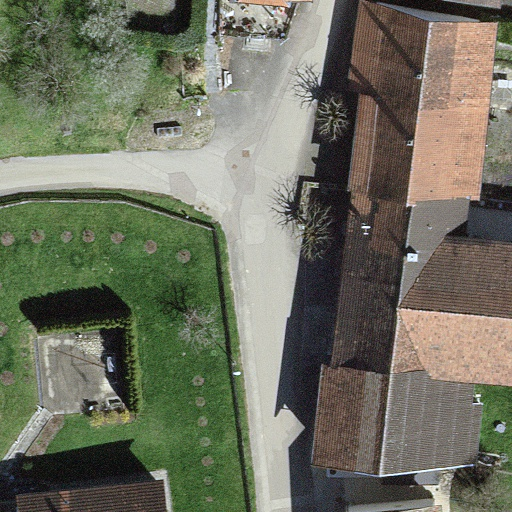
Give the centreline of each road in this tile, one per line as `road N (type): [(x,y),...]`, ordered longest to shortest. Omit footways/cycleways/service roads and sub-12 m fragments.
road 1 (residential): [(288,511),(256,178)]
road 2 (residential): [(0,185),(51,173),(256,178)]
road 3 (residential): [(256,178),(319,0)]
